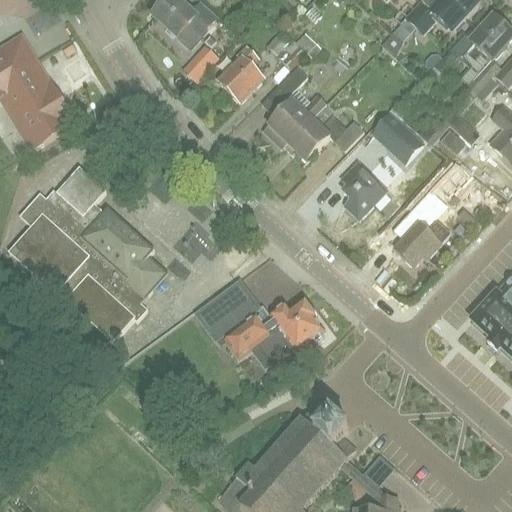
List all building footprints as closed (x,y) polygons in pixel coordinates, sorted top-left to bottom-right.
[(0,0),(0,7),(15,8),(14,14),(52,15),(52,0),(0,0)] [(200,43),(218,23),(201,8),(193,17),(175,0),(170,0),(152,20),(178,43),(190,54),(200,43)] [(407,24),(399,33),(395,37),(405,45),(416,33),(424,40),(439,23),(454,37),(480,8),(471,0),(427,0),(406,24),(407,24)] [(481,96),(495,81),(502,74),(493,66),(511,45),(511,38),(495,22),(486,32),(479,25),(454,52),(473,70),(484,58),(492,66),(472,88),(481,96)] [(300,51),(298,48),(293,43),(292,44),(282,35),(278,39),(272,33),(261,44),(277,60),(279,58),(285,64),(283,66),(292,74),(307,59),(299,52),(300,51)] [(405,45),(395,37),(383,50),(396,62),(405,45)] [(300,51),(310,61),(319,52),(307,39),(298,48),(300,51)] [(75,129),(36,64),(21,40),(0,53),(0,103),(32,155),(75,129)] [(218,63),(207,52),(196,64),(207,75),(218,63)] [(240,108),(265,84),(251,71),(259,63),(248,53),(240,61),(243,64),(219,88),(240,108)] [(511,62),(502,74),(495,81),(508,93),(511,88),(511,62)] [(289,102),(308,82),(298,72),(279,92),(289,102)] [(440,89),(447,82),(435,72),(429,79),(440,89)] [(285,152),(312,124),(326,110),(318,102),(303,116),(293,107),(266,134),(274,142),(273,146),(281,153),(285,152)] [(511,168),(511,120),(504,113),(493,125),(504,136),(491,150),(511,168)] [(406,168),(423,149),(392,120),(374,139),(406,168)] [(472,150),(480,140),(460,121),(459,122),(457,120),(450,127),(447,123),(428,145),(433,150),(451,131),(472,150)] [(312,124),(285,152),(304,170),(331,143),(345,156),(365,136),(353,125),(346,133),(334,122),(322,134),(312,124)] [(457,161),(466,151),(450,136),(441,145),(457,161)] [(345,210),(359,223),(386,195),(358,168),(342,185),(349,191),(344,196),(351,204),(345,210)] [(113,348),(113,347),(134,324),(137,326),(148,315),(141,308),(153,295),(148,290),(163,273),(149,260),(155,254),(131,233),(128,235),(105,215),(103,217),(95,210),(107,197),(80,173),(50,207),(40,199),(20,222),(32,232),(8,258),(9,259),(11,257),(33,277),(32,279),(55,300),(54,301),(54,302),(58,298),(66,305),(66,306),(113,348)] [(511,200),(511,180),(511,179),(501,186),(511,200)] [(441,208),(429,197),(411,217),(422,226),(395,254),(414,273),(424,263),(427,265),(441,250),(441,249),(451,238),(431,219),(441,208)] [(453,265),(444,257),(432,270),(441,278),(453,265)] [(472,325),(491,343),(487,347),(498,356),(501,352),(511,362),(511,283),(498,299),(497,297),(472,325)] [(261,347),(275,366),(286,357),(285,355),(293,349),(297,355),(311,345),(314,349),(318,349),(324,344),(324,341),(321,337),(323,336),(313,323),(314,322),(312,319),(314,317),(307,308),(305,310),(303,307),(290,317),(285,311),(272,322),(275,326),(265,333),(252,317),(227,346),(240,363),(261,347)] [(340,472),(347,464),(356,454),(343,442),(349,435),(331,420),(325,427),(312,415),(303,425),(299,422),(298,423),(302,426),(291,438),(286,433),(285,435),(290,439),(280,450),(275,446),(274,447),(279,452),(269,463),(264,458),(262,460),(268,464),(257,476),(249,469),(237,482),(237,484),(224,498),(239,511),(304,511),(311,505),(316,510),(318,508),(312,503),(322,492),(327,496),(329,495),(324,490),(334,479),(339,484),(340,482),(335,478),(340,472)] [(397,511),(398,503),(387,502),(350,469),(351,468),(347,464),(340,472),(374,502),(373,511),(397,511)] [(342,493),(361,509),(369,501),(351,484),(342,493)]
